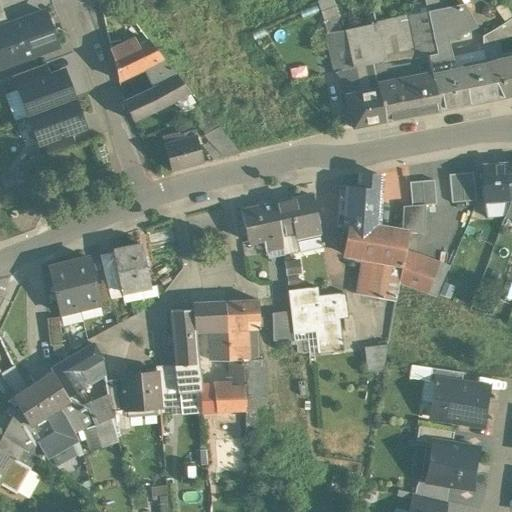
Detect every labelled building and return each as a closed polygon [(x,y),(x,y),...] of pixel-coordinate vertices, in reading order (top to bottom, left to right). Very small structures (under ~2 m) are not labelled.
[(456,8),(451,0),(423,0),(426,13),(427,14),(456,8)] [(456,8),(427,14),(431,34),(439,32),(444,30),(445,35),(440,36),(442,44),(468,32),(456,8)] [(7,25),(0,27),(0,66),(3,66),(3,67),(56,48),(43,12),(7,25)] [(426,13),(374,23),(382,61),(386,82),(430,73),(429,69),(427,56),(426,56),(421,36),(431,34),(427,14),(426,13)] [(340,23),(324,26),(326,34),(343,30),(340,23)] [(374,23),(344,30),(352,68),(372,64),(382,61),(374,23)] [(343,30),(326,34),(334,72),(340,71),(352,68),(344,30),(343,30)] [(440,36),(439,32),(431,34),(436,54),(427,56),(429,69),(448,65),(442,44),(440,36)] [(431,34),(421,36),(426,56),(427,56),(436,54),(431,34)] [(147,41),(136,46),(133,40),(120,47),(122,52),(112,57),(117,81),(127,77),(151,65),(162,60),(147,41)] [(511,59),(486,67),(502,98),(511,96),(511,59)] [(175,75),(162,60),(151,65),(164,80),(175,75)] [(382,61),(372,64),(375,77),(376,84),(386,82),(382,61)] [(352,68),(340,71),(344,94),(371,89),(369,86),(368,79),(375,77),(372,64),(352,68)] [(43,65),(13,76),(17,88),(47,77),(43,65)] [(475,67),(449,72),(448,65),(429,69),(430,73),(437,111),(491,101),(489,96),(487,97),(475,67)] [(486,67),(475,67),(487,97),(489,96),(491,101),(502,98),(486,67)] [(47,77),(17,88),(28,116),(73,100),(62,72),(47,77)] [(386,82),(376,84),(377,88),(384,122),(437,111),(430,73),(386,82)] [(164,80),(163,81),(146,90),(122,101),(132,121),(157,109),(188,92),(175,75),(164,80)] [(375,77),(368,79),(369,86),(371,89),(377,88),(376,84),(375,77)] [(371,89),(344,94),(350,129),(384,122),(377,88),(371,89)] [(73,100),(28,116),(38,144),(68,133),(83,128),(73,100)] [(0,127),(0,173),(34,161),(19,121),(0,127)] [(217,128),(204,135),(223,158),(238,154),(217,128)] [(68,133),(38,144),(42,156),(72,145),(68,133)] [(194,135),(163,144),(171,171),(202,163),(194,135)] [(511,198),(511,196),(510,165),(481,167),(483,200),(511,198)] [(472,173),(449,175),(451,203),(475,201),(472,173)] [(379,176),(360,175),(359,193),(358,210),(357,227),(375,227),(379,176)] [(433,181),(409,183),(411,207),(423,206),(435,205),(433,181)] [(359,193),(337,191),(336,209),(358,210),(359,193)] [(311,196),(274,204),(280,235),(293,232),(294,236),(319,231),(311,196)] [(511,198),(483,200),(484,216),(506,216),(511,198)] [(274,204),(240,211),(247,243),(262,239),(280,235),(274,204)] [(411,207),(402,207),(401,231),(406,232),(421,235),(423,206),(411,207)] [(358,210),(336,209),(335,225),(348,226),(357,227),(358,210)] [(357,227),(348,226),(345,256),(361,259),(356,295),(394,302),(397,284),(403,253),(406,232),(401,231),(376,227),(375,227),(357,227)] [(280,235),(262,239),(264,249),(281,245),(280,235)] [(140,245),(112,251),(112,253),(121,293),(122,292),(149,287),(140,245)] [(112,253),(99,255),(110,299),(122,297),(122,292),(121,293),(112,253)] [(433,264),(403,253),(397,284),(423,294),(433,264)] [(87,258),(48,268),(59,314),(99,305),(94,286),(87,258)] [(292,281),(306,278),(302,261),(288,265),(292,281)] [(446,269),(433,264),(423,294),(434,298),(446,269)] [(105,283),(94,286),(99,305),(101,313),(112,310),(105,283)] [(316,288),(287,291),(289,312),(291,329),(318,326),(321,346),(341,343),(338,319),(347,318),(344,293),(317,296),(316,288)] [(254,338),(247,338),(247,330),(258,329),(256,301),(223,302),(225,330),(227,361),(241,361),(244,410),(244,414),(265,413),(262,359),(255,359),(254,338)] [(223,302),(191,304),(192,311),(193,332),(207,331),(209,361),(223,361),(227,361),(225,330),(223,302)] [(192,311),(170,312),(172,336),(172,342),(174,356),(175,366),(196,365),(195,354),(193,332),(192,311)] [(289,312),(271,314),(272,342),(292,341),(291,329),(289,312)] [(58,318),(46,319),(49,347),(61,346),(58,318)] [(92,345),(50,370),(52,372),(67,397),(85,387),(94,382),(104,376),(100,359),(92,345)] [(386,345),(363,348),(366,375),(382,373),(386,345)] [(244,410),(241,361),(227,361),(227,365),(229,378),(224,378),(224,388),(199,389),(200,405),(201,413),(227,411),(244,410)] [(196,365),(175,366),(177,378),(181,407),(200,405),(199,389),(198,378),(196,365)] [(0,374),(12,397),(25,389),(12,367),(0,374)] [(462,373),(430,369),(428,382),(436,383),(436,381),(460,385),(462,373)] [(25,389),(12,397),(17,406),(29,426),(46,415),(58,408),(69,401),(67,398),(67,397),(52,372),(25,389)] [(155,372),(120,375),(121,380),(123,411),(124,411),(158,409),(155,381),(155,372)] [(104,376),(94,382),(98,394),(106,391),(105,381),(104,376)] [(177,378),(155,381),(158,409),(181,407),(177,378)] [(121,380),(105,381),(106,391),(108,401),(111,412),(123,411),(121,380)] [(460,385),(436,381),(436,383),(431,417),(482,425),(488,389),(460,385)] [(83,407),(67,398),(69,401),(58,408),(62,413),(73,433),(85,429),(85,428),(93,426),(87,410),(83,407)] [(92,408),(87,410),(93,426),(94,426),(103,422),(112,418),(111,412),(108,401),(92,408)] [(17,406),(1,436),(28,453),(37,439),(29,426),(17,406)] [(62,413),(58,408),(46,415),(55,433),(39,443),(40,446),(44,452),(47,457),(50,456),(77,440),(73,433),(62,413)] [(103,422),(94,426),(101,448),(109,445),(103,422)] [(93,426),(85,428),(85,429),(92,451),(101,448),(94,426),(93,426)] [(453,433),(417,427),(415,442),(431,444),(431,442),(451,445),(453,433)] [(28,453),(1,436),(0,437),(0,452),(11,458),(10,459),(16,462),(16,461),(29,469),(35,458),(28,453)] [(273,437),(257,438),(258,452),(275,451),(273,437)] [(77,440),(50,456),(56,466),(82,455),(77,440)] [(451,445),(431,442),(431,444),(425,482),(473,489),(479,449),(451,445)] [(40,446),(36,448),(40,455),(44,452),(40,446)] [(0,477),(10,459),(11,458),(0,452),(0,477)] [(16,462),(10,459),(0,477),(0,485),(15,494),(29,469),(16,461),(16,462)] [(183,468),(178,468),(179,477),(190,476),(189,467),(183,468)] [(443,511),(446,502),(413,494),(410,510),(420,511),(443,511)]
